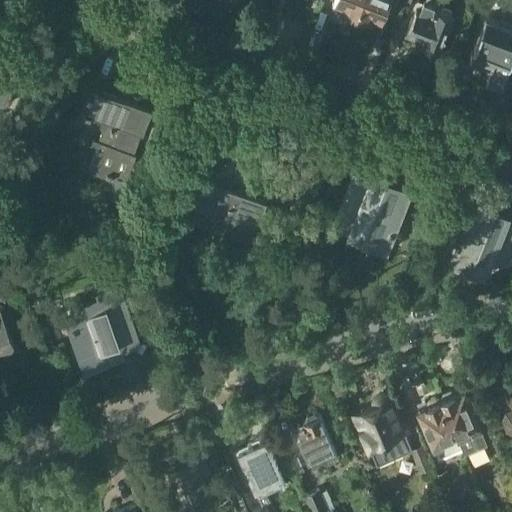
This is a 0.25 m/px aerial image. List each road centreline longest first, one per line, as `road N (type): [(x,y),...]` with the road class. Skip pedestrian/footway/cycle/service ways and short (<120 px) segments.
road 1 (residential): [(511,311),(360,340),(189,390),(0,464)]
road 2 (residential): [(511,156),(107,0)]
